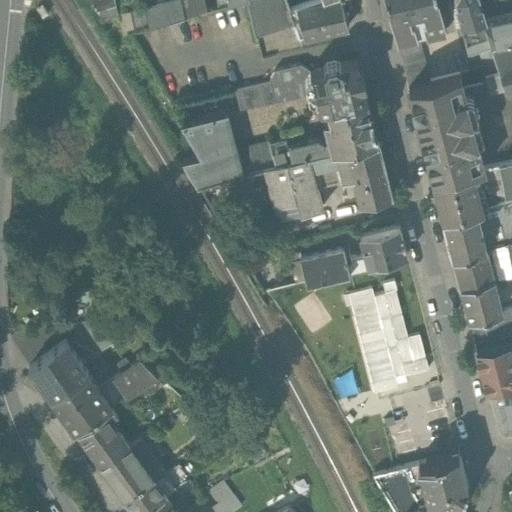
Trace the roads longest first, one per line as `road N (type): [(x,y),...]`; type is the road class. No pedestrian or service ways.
road 1 (residential): [(486,468),(365,0)]
road 2 (residential): [(108,511),(28,400),(3,398)]
road 3 (primary): [(3,398),(58,511)]
